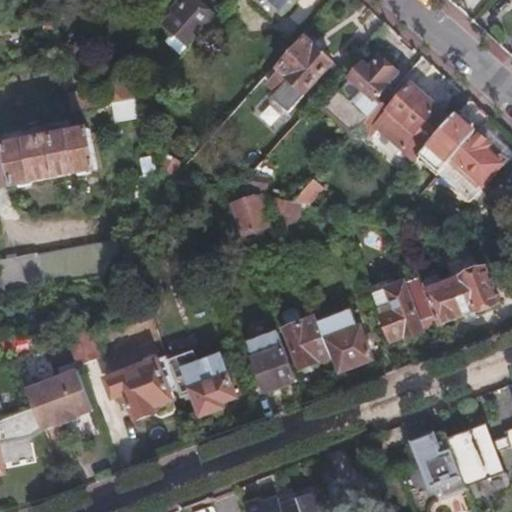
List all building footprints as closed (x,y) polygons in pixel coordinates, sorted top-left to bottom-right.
[(178,57),(220,10),(208,0),(201,0),(197,5),(191,0),(187,0),(164,26),(171,34),(163,43),(178,57)] [(266,0),(283,15),(296,0),(266,0)] [(464,0),(474,12),(489,0),(464,0)] [(309,92),(317,100),(342,72),(306,41),(282,69),(283,70),(262,96),(269,102),(269,108),(283,119),(290,114),(309,92)] [(322,108),(353,135),(357,130),(380,106),(373,100),(397,74),(380,59),(369,70),(363,65),(322,108)] [(391,114),(430,147),(453,121),(411,85),(389,109),(393,113),(391,114)] [(117,104),(107,91),(98,96),(106,107),(109,106),(117,104)] [(106,107),(98,96),(96,92),(71,97),(74,113),(106,107)] [(120,123),(146,117),(141,99),(117,104),(120,123)] [(472,138),(489,119),(470,101),(453,121),(430,147),(412,167),(416,169),(421,165),(468,207),(507,161),(491,146),(486,150),(472,138)] [(368,139),(391,114),(393,113),(389,109),(382,103),(380,106),(357,130),(368,139)] [(114,124),(120,123),(117,104),(109,106),(114,124)] [(96,171),(89,132),(4,149),(13,189),(96,171)] [(184,160),(169,145),(159,157),(174,171),(184,160)] [(150,192),(161,175),(154,150),(141,154),(146,173),(136,176),(139,194),(150,192)] [(264,199),(270,200),(292,204),(312,181),(294,165),(264,199)] [(292,204),(309,207),(328,185),(317,176),(312,181),(292,204)] [(271,226),(260,198),(235,208),(242,228),(250,225),(254,233),(271,226)] [(102,272),(119,242),(79,251),(84,276),(102,272)] [(40,259),(46,284),(84,276),(79,251),(40,259)] [(0,276),(3,293),(46,284),(40,259),(39,253),(0,260),(0,276)] [(431,291),(429,293),(442,325),(497,302),(484,271),(442,288),(435,279),(429,281),(428,285),(431,291)] [(419,322),(432,317),(417,280),(374,297),(390,342),(402,338),(404,342),(423,334),(419,322)] [(319,329),(325,343),(328,341),(340,372),(372,359),(360,329),(357,330),(351,316),(319,329)] [(299,371),(330,359),(325,343),(319,329),(315,318),(284,330),(299,371)] [(92,328),(66,338),(76,366),(103,356),(92,328)] [(0,345),(3,354),(29,345),(24,333),(23,329),(0,337),(0,345)] [(24,333),(29,345),(37,342),(32,329),(24,333)] [(267,393),(296,382),(284,350),(254,361),(267,393)] [(168,362),(181,395),(190,391),(202,418),(221,410),(220,405),(235,398),(219,358),(197,366),(192,353),(168,362)] [(111,397),(118,395),(120,404),(128,402),(134,420),(154,413),(162,420),(173,415),(173,404),(157,361),(105,381),(111,397)] [(32,409),(40,431),(58,424),(59,427),(76,421),(75,418),(93,412),(78,372),(26,391),(32,409)] [(0,473),(3,473),(0,458),(0,441),(28,437),(40,431),(32,409),(0,420),(0,473)] [(487,424),(446,439),(465,488),(505,472),(487,424)] [(446,439),(445,434),(432,439),(423,434),(416,438),(413,445),(413,450),(412,453),(415,464),(399,470),(413,511),(428,511),(429,510),(433,503),(466,492),(465,488),(446,439)] [(261,500),(244,506),(246,511),(326,511),(319,490),(280,504),(278,499),(263,504),(261,500)]
